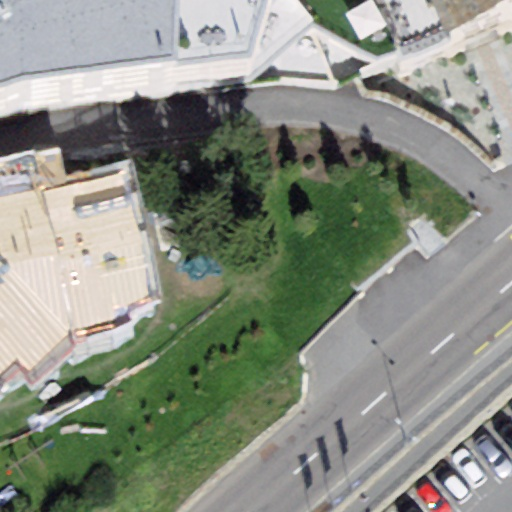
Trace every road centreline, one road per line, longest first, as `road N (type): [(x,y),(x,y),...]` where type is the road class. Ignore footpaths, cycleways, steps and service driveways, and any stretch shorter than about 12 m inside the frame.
road 1 (residential): [(0,135),(237,101),(307,105),(415,140),(511,221)]
road 2 (secondary): [(250,511),(511,282)]
